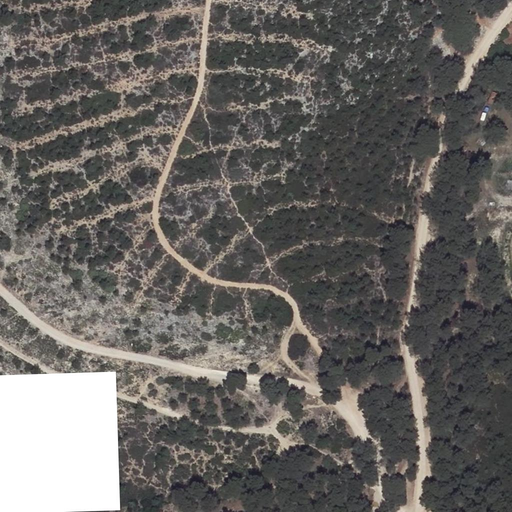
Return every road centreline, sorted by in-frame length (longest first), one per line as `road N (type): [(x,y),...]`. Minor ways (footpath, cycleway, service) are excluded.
road 1 (track): [(420,499),(349,406),(309,388),(284,348),(301,320),(292,299),(255,281),(217,284),(164,246),(157,217),(198,98),(203,0)]
road 2 (track): [(420,511),(421,411),(406,335),(422,231),(458,86),(511,4)]
road 3 (track): [(398,511),(273,433),(84,384),(0,342)]
road 4 (track): [(309,388),(66,341),(0,288)]
